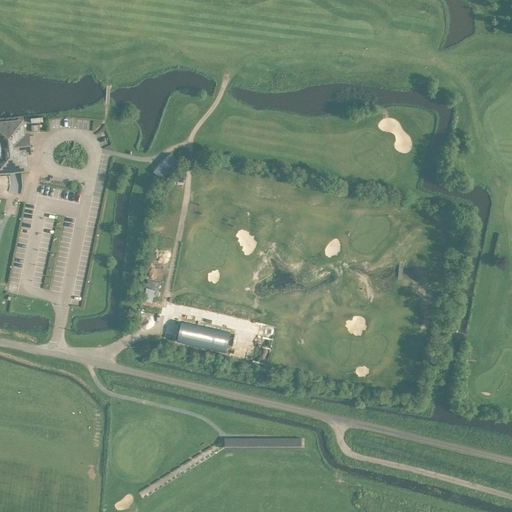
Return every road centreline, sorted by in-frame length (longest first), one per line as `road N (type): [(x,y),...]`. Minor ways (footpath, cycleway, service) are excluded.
road 1 (unclassified): [(334,418),(0,341)]
road 2 (unclassified): [(334,418),(344,448),(368,460),(511,496)]
road 3 (unclassified): [(511,462),(334,418)]
